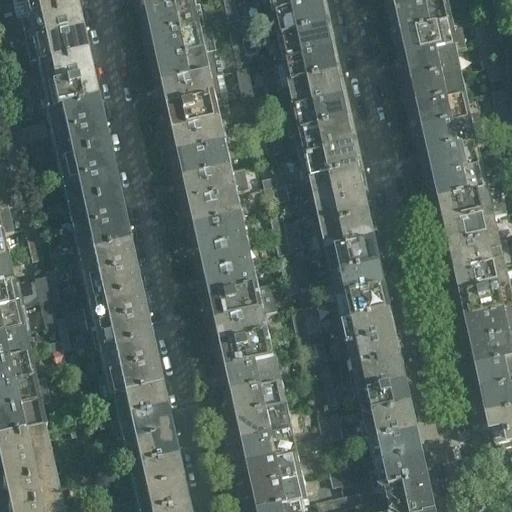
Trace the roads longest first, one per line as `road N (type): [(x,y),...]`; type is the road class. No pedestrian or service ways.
road 1 (residential): [(93,0),(208,511)]
road 2 (residential): [(459,511),(345,0)]
